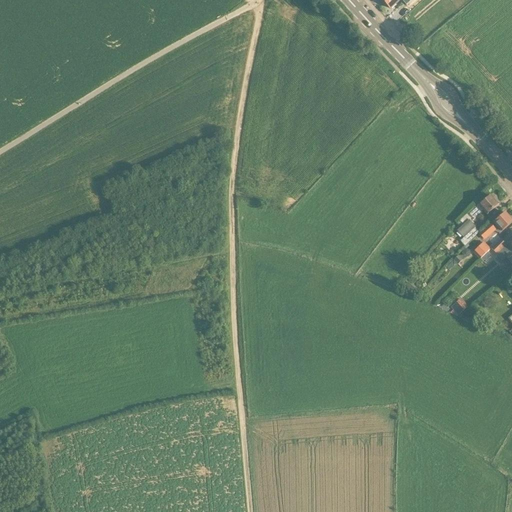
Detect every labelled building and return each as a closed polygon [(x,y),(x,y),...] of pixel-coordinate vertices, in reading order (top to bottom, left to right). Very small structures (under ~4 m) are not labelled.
[(381,0),(390,9),(396,4),(397,5),(402,0),(401,0),(381,0)] [(494,201),(491,197),(480,207),(478,205),(456,224),(461,231),(483,211),(487,215),(498,206),(497,204),(497,203),(495,201),(494,201)] [(493,222),(481,232),(475,237),(477,239),(475,241),(478,245),(480,243),(480,242),(485,237),(486,238),(498,228),(502,233),(511,223),(511,221),(511,220),(511,219),(510,218),(509,218),(505,214),(494,224),(493,222)] [(475,237),(481,232),(479,233),(475,228),(463,239),(463,238),(460,241),(465,247),(470,241),(475,237)] [(511,240),(505,246),(501,241),(492,250),(491,250),(481,260),(473,268),(480,275),(499,256),(503,261),(511,251),(511,240)] [(473,254),(479,261),(490,250),(484,243),(473,254)] [(463,261),(463,256),(458,256),(454,261),(453,265),(458,265),(463,261)] [(418,292),(407,283),(404,287),(415,296),(418,292)] [(467,308),(460,300),(451,309),(458,316),(467,308)]
